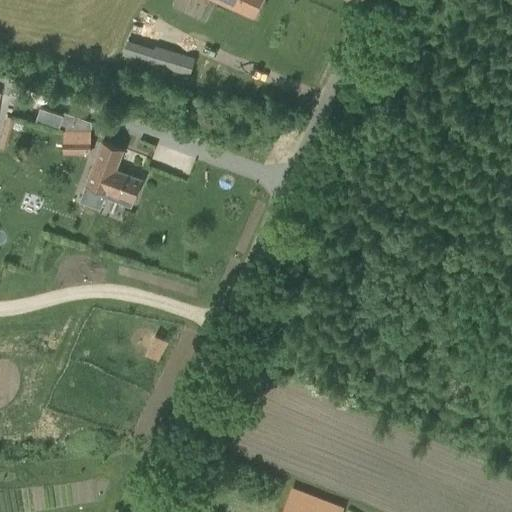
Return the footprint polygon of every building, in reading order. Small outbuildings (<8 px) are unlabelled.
[(258,0),(222,0),(253,13),(258,0)] [(122,53),(189,75),(195,59),(127,37),(122,53)] [(91,153),(90,128),(62,128),(62,153),(91,153)] [(85,183),(88,184),(81,200),(98,206),(102,195),(104,196),(131,206),(141,179),(116,169),(124,148),(101,140),(85,183)] [(340,511),(343,505),(289,484),(277,511),(340,511)]
